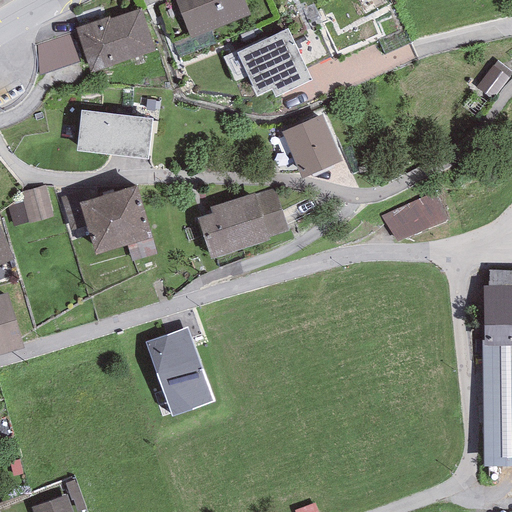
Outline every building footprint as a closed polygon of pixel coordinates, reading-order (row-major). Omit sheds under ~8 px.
[(250,13),(244,0),(175,0),(192,38),(250,13)] [(139,9),(78,31),(92,72),(154,50),(139,9)] [(310,78),(286,27),(235,51),(255,94),(269,88),(272,96),(310,78)] [(150,118),(79,109),(74,149),(145,158),(150,118)] [(319,115),(281,132),(301,176),(339,160),(319,115)] [(58,191),(34,200),(36,207),(15,215),(22,234),(68,218),(58,191)] [(91,198),(74,204),(86,238),(103,232),(114,266),(168,247),(150,193),(96,212),(91,198)] [(435,194),(387,217),(399,240),(446,217),(435,194)] [(229,222),(215,228),(233,271),(288,249),(285,242),(301,236),(286,199),(271,206),(268,200),(227,217),(229,222)] [(8,228),(0,231),(0,279),(26,268),(8,228)] [(511,273),(490,274),(491,290),(484,291),(486,344),(480,344),(482,468),(511,467),(511,273)] [(6,297),(0,298),(0,349),(20,344),(6,297)] [(145,339),(168,401),(206,387),(187,336),(167,343),(163,333),(145,339)] [(71,511),(66,496),(32,508),(32,511),(71,511)]
